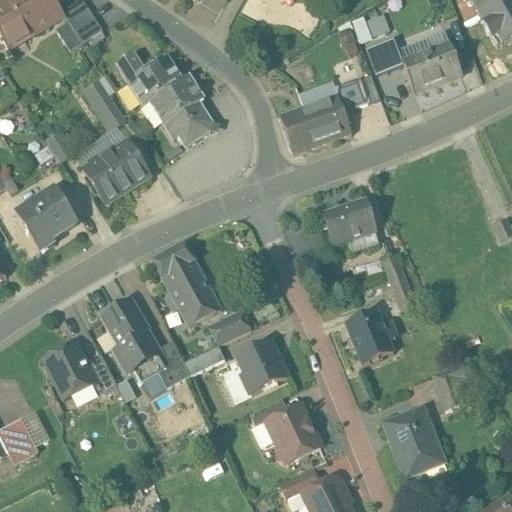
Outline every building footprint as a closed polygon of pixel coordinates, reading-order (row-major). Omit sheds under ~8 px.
[(12,0),(0,7),(0,38),(5,47),(5,46),(8,51),(63,18),(51,0),(12,0)] [(471,0),(479,14),(504,0),(471,0)] [(511,40),(511,0),(504,0),(479,14),(498,48),(511,40)] [(82,1),(61,14),(68,24),(88,11),(82,1)] [(88,11),(68,24),(82,47),(102,33),(88,11)] [(361,45),(390,34),(382,15),(354,26),(361,45)] [(82,47),(68,24),(56,32),(70,54),(82,47)] [(5,47),(0,38),(0,71),(0,72),(15,63),(8,51),(5,46),(5,47)] [(397,42),(386,46),(391,61),(402,57),(397,42)] [(386,46),(373,51),(382,74),(394,70),(391,61),(386,46)] [(449,47),(403,64),(415,97),(461,80),(449,47)] [(167,60),(145,74),(133,57),(116,69),(142,110),(149,105),(148,104),(182,83),(167,60)] [(182,83),(148,104),(149,105),(163,128),(199,106),(204,102),(189,78),(182,83)] [(360,81),(333,91),(336,98),(337,98),(344,115),(370,106),(360,81)] [(125,125),(108,98),(92,108),(101,122),(105,120),(113,133),(125,125)] [(336,98),(328,101),(327,100),(325,101),(325,102),(308,108),(322,148),(352,137),(344,115),(337,98),(336,98)] [(199,106),(169,125),(185,151),(211,135),(213,127),(199,106)] [(294,158),(322,148),(308,108),(279,119),(294,158)] [(74,158),(59,134),(45,143),(60,167),(74,158)] [(127,145),(116,152),(114,149),(87,167),(89,169),(83,173),(105,208),(149,179),(127,145)] [(470,171),(429,189),(442,219),(483,201),(470,171)] [(57,192),(16,218),(38,252),(78,225),(57,192)] [(366,204),(323,218),(333,250),(376,236),(366,204)] [(511,237),(506,224),(495,229),(502,245),(511,240),(511,237)] [(505,247),(477,259),(480,266),(508,254),(505,247)] [(185,248),(154,264),(190,330),(220,313),(185,248)] [(396,258),(382,263),(388,280),(401,275),(396,258)] [(401,275),(388,280),(395,297),(408,292),(401,275)] [(417,293),(397,301),(401,313),(422,305),(417,293)] [(130,303),(101,321),(119,350),(119,351),(147,334),(148,333),(130,303)] [(241,314),(209,330),(218,349),(250,334),(241,314)] [(376,315),(346,327),(362,369),(393,357),(388,343),(395,340),(390,327),(382,330),(376,315)] [(147,334),(119,351),(119,350),(112,353),(125,375),(133,371),(131,368),(158,353),(147,334)] [(158,353),(131,368),(133,371),(141,385),(158,376),(167,392),(189,380),(183,366),(172,345),(158,353)] [(270,345),(238,361),(245,377),(242,378),(252,399),(287,382),(270,345)] [(75,348),(44,364),(56,387),(64,389),(69,400),(94,388),(95,387),(85,367),(75,348)] [(218,350),(183,366),(189,380),(225,363),(218,350)] [(101,359),(85,367),(95,387),(94,388),(100,399),(117,390),(101,359)] [(118,387),(123,404),(132,401),(127,384),(118,387)] [(457,384),(435,392),(440,404),(461,396),(457,384)] [(461,396),(440,404),(444,415),(465,407),(461,396)] [(282,403),(249,418),(256,431),(267,425),(266,424),(287,414),(282,403)] [(320,452),(299,409),(287,414),(266,424),(267,425),(256,431),(254,435),(261,449),(265,450),(276,445),(278,448),(276,454),(280,462),(286,464),(287,468),(320,452)] [(423,412),(383,428),(389,443),(392,441),(408,482),(445,467),(423,412)] [(20,423),(0,433),(0,440),(14,468),(38,456),(20,423)] [(312,472),(294,481),(302,497),(320,489),(312,472)] [(320,489),(302,497),(294,481),(280,488),(291,511),(298,511),(307,508),(309,511),(349,511),(341,495),(343,490),(340,484),(335,483),(334,482),(320,489)] [(511,511),(511,501),(510,497),(481,511),(511,511)]
